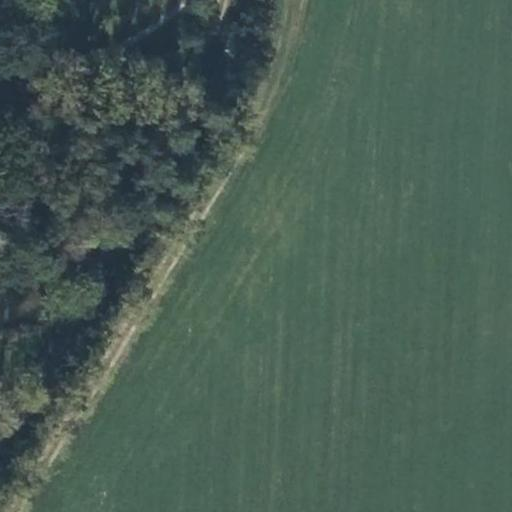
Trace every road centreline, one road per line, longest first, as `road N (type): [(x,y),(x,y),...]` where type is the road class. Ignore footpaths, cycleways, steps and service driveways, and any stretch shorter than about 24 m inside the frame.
road 1 (track): [(8,511),(258,104),(278,0)]
road 2 (track): [(0,436),(199,111),(225,0)]
